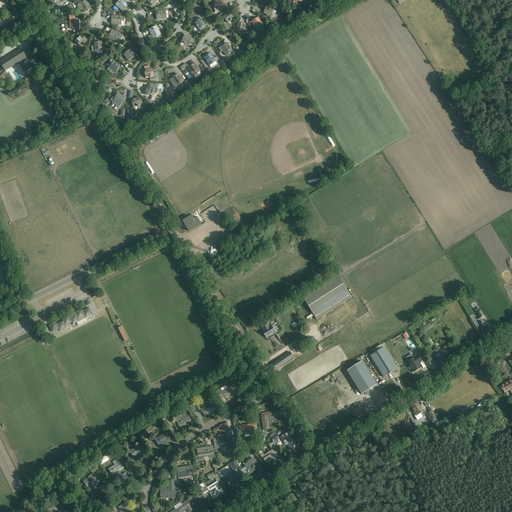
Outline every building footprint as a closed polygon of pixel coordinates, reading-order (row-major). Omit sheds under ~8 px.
[(128,5),(130,2),(127,0),(123,0),(123,1),(121,0),(120,0),(116,5),(123,11),(128,5)] [(82,9),(84,12),(91,9),(87,1),(80,4),(80,5),(78,6),(80,11),(82,9)] [(214,10),(215,10),(215,13),(218,13),(218,10),(219,10),(219,9),(222,9),(223,2),(215,2),(214,10)] [(276,14),(272,13),(273,10),(266,8),(263,14),(266,16),(271,18),(271,17),(274,18),(276,14)] [(156,10),(157,20),(166,19),(165,11),(165,9),(156,10)] [(234,18),(230,12),(223,17),(228,23),(232,21),(231,20),(234,18)] [(113,16),(112,24),(121,25),(121,21),(124,21),(124,17),(113,16)] [(195,19),(195,20),(196,22),(195,23),(197,26),(199,30),(206,25),(205,25),(204,22),(201,19),(200,19),(199,17),(198,17),(195,19)] [(264,28),(262,25),(258,18),(252,22),(254,25),(253,25),(256,29),(258,32),(264,28)] [(70,22),(65,22),(66,29),(70,29),(79,29),(79,21),(77,21),(73,22),(70,22)] [(245,24),(238,22),(237,30),(244,32),(245,27),(245,24)] [(149,30),(153,38),(160,35),(156,27),(149,30)] [(123,36),(117,33),(112,31),(109,38),(117,42),(119,43),(123,36)] [(82,35),(76,41),(81,47),(87,41),(82,35)] [(185,35),(182,42),(185,43),(184,44),(188,46),(192,39),(185,35)] [(94,42),(95,47),(95,50),(102,50),(102,42),(94,42)] [(227,44),(219,49),(222,53),(223,52),(226,55),(227,56),(229,55),(229,54),(229,53),(230,53),(232,51),(227,44)] [(21,49),(0,62),(0,63),(5,71),(19,62),(21,65),(20,65),(24,72),(37,63),(33,57),(27,61),(25,58),(26,57),(21,49)] [(128,61),(135,57),(132,53),(131,53),(129,51),(124,55),(128,61)] [(211,54),(204,58),(209,66),(216,61),(211,54)] [(109,68),(107,70),(113,75),(115,73),(120,67),(114,62),(112,64),(110,62),(107,65),(109,67),(109,68)] [(194,62),(187,66),(188,68),(193,76),(194,76),(195,78),(201,75),(199,72),(200,72),(195,64),(194,62)] [(145,73),(144,74),(144,76),(145,75),(146,76),(146,79),(150,78),(150,81),(154,80),(158,79),(157,73),(153,74),(152,69),(145,71),(145,72),(145,73)] [(174,88),(177,86),(183,82),(178,74),(172,79),(169,81),(174,88)] [(113,88),(111,81),(104,83),(105,91),(110,90),(110,89),(113,88)] [(152,96),(154,93),(156,94),(157,93),(158,91),(158,90),(154,89),(155,89),(148,86),(145,93),(144,94),(147,96),(148,94),(152,96)] [(114,95),(110,101),(113,102),(112,103),(118,108),(120,105),(124,99),(118,94),(116,97),(114,95)] [(134,108),(134,109),(135,110),(136,110),(137,110),(137,109),(137,107),(138,106),(141,105),(139,98),(131,100),(134,108)] [(192,215),(182,221),(189,231),(201,224),(197,217),(195,218),(192,215)] [(352,297),(337,275),(303,298),(317,320),(352,297)] [(56,322),(49,326),(51,330),(52,332),(59,329),(60,331),(67,328),(66,326),(72,323),(73,325),(80,321),(78,319),(85,316),(86,318),(92,315),(91,313),(89,308),(83,311),(82,309),(75,313),(76,315),(70,318),(69,316),(62,319),(63,321),(57,324),(56,322)] [(432,323),(423,329),(425,333),(436,326),(433,322),(437,320),(435,316),(430,319),(432,323)] [(475,318),(471,320),(477,329),(480,327),(481,327),(483,331),(484,330),(486,334),(491,330),(488,326),(485,320),(483,321),(482,322),(478,324),(476,320),(475,318)] [(124,341),(128,339),(122,325),(118,327),(124,341)] [(272,325),(269,327),(268,325),(262,328),(264,330),(262,331),(266,338),(275,333),(277,332),(277,331),(274,325),(272,325)] [(384,348),(370,356),(384,377),(397,369),(384,348)] [(437,358),(432,361),(435,366),(449,357),(447,352),(444,349),(439,352),(439,353),(435,355),(437,358)] [(283,357),(270,366),(274,371),(286,362),(294,357),(290,352),(283,357)] [(411,355),(406,359),(408,362),(414,372),(421,368),(418,363),(421,361),(418,356),(414,359),(411,355)] [(362,361),(347,371),(361,395),(377,385),(362,361)] [(243,376),(240,371),(235,374),(233,375),(235,379),(238,378),(238,379),(243,376)] [(511,380),(511,381),(511,380),(500,386),(503,390),(504,393),(504,392),(505,394),(509,391),(511,393),(511,380)] [(235,381),(229,385),(230,387),(225,390),(223,388),(221,389),(216,392),(218,395),(221,399),(225,396),(226,398),(237,391),(235,389),(239,386),(235,381)] [(209,400),(200,406),(203,409),(201,410),(202,412),(205,416),(216,409),(213,405),(212,403),(211,404),(209,400)] [(416,416),(419,420),(423,417),(421,413),(423,412),(417,402),(410,406),(416,416)] [(176,421),(177,423),(180,427),(191,420),(183,408),(179,411),(183,417),(176,421)] [(426,414),(431,422),(432,423),(438,420),(432,411),(426,414)] [(269,429),(268,422),(276,421),(276,417),(275,412),(261,414),(264,430),(269,429)] [(252,424),(239,426),(240,434),(257,432),(256,424),(252,424)] [(155,440),(156,441),(159,446),(170,439),(166,433),(155,440)] [(287,433),(283,436),(280,437),(283,442),(286,440),(289,444),(287,445),(291,450),(296,447),(293,443),(297,440),(294,434),(290,437),(287,433)] [(218,437),(214,438),(216,449),(227,447),(226,442),(232,442),(230,434),(218,436),(218,437)] [(274,443),(274,442),(269,445),(272,450),(264,455),(263,453),(260,455),(263,460),(263,459),(266,463),(275,458),(276,459),(279,457),(276,453),(279,451),(274,443)] [(130,451),(131,453),(134,457),(145,450),(141,444),(130,451)] [(213,446),(210,447),(197,449),(198,457),(199,457),(199,458),(200,460),(214,458),(213,454),(214,454),(213,446)] [(115,465),(109,469),(110,471),(113,475),(115,474),(117,476),(120,474),(119,471),(124,468),(121,464),(120,462),(119,462),(117,459),(113,462),(115,465)] [(262,471),(260,467),(256,460),(255,461),(254,460),(252,461),(253,462),(246,467),(250,474),(256,470),(259,474),(262,471)] [(183,477),(186,476),(194,475),(193,466),(177,468),(178,478),(183,478),(183,477)] [(227,476),(230,481),(233,485),(231,486),(234,489),(240,485),(236,480),(240,477),(236,470),(227,476)] [(117,476),(115,477),(117,479),(118,478),(122,485),(129,480),(125,473),(121,475),(120,474),(117,476)] [(98,480),(96,476),(94,474),(93,475),(92,474),(88,477),(88,478),(83,482),(85,483),(87,487),(90,486),(91,488),(95,485),(93,483),(98,480)] [(72,478),(77,484),(81,480),(75,475),(72,478)] [(161,498),(166,498),(177,497),(177,491),(176,491),(175,484),(174,480),(168,481),(169,489),(160,490),(161,498)] [(218,483),(215,485),(214,484),(207,488),(210,492),(211,491),(214,495),(217,493),(218,494),(220,493),(221,494),(224,492),(218,483)] [(111,492),(106,495),(110,500),(114,497),(111,492)] [(176,509),(171,511),(183,511),(187,510),(188,511),(190,511),(193,510),(191,506),(187,501),(182,504),(183,505),(181,506),(176,509)] [(131,511),(126,503),(119,507),(121,511),(131,511)] [(197,508),(195,509),(197,511),(199,511),(200,511),(206,508),(205,506),(207,505),(206,503),(203,504),(197,507),(197,508)]
